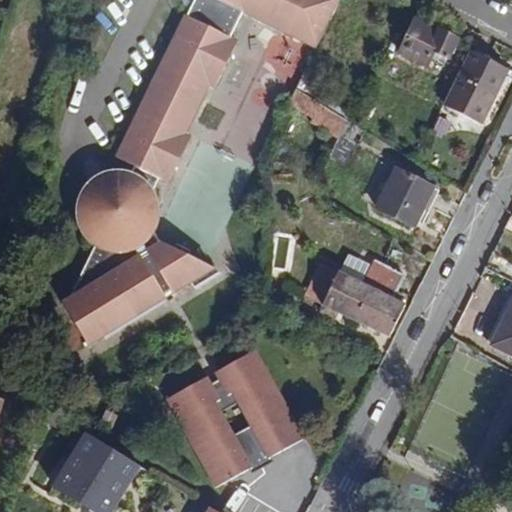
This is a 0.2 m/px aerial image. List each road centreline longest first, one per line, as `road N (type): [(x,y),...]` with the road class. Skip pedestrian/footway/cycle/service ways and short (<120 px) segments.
road 1 (residential): [(339,511),(511,144)]
road 2 (unknown): [(146,0),(73,147)]
